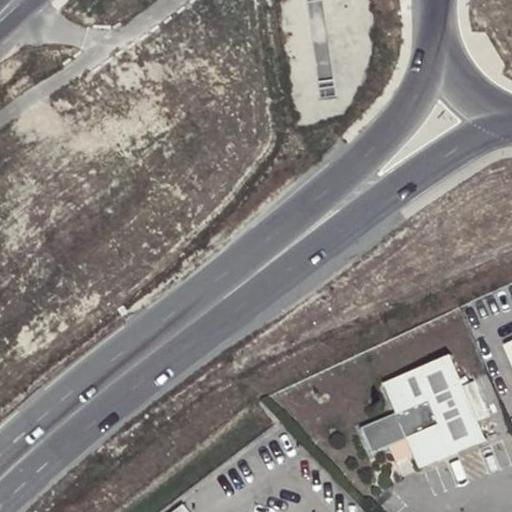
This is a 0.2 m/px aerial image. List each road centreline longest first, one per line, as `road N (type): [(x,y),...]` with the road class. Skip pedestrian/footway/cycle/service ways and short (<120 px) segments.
road 1 (primary): [(431,42),(400,122),(343,176),(18,430)]
road 2 (primary): [(108,407),(402,188),(511,121)]
road 3 (primary): [(8,511),(108,407)]
road 4 (primary): [(0,491),(108,407)]
